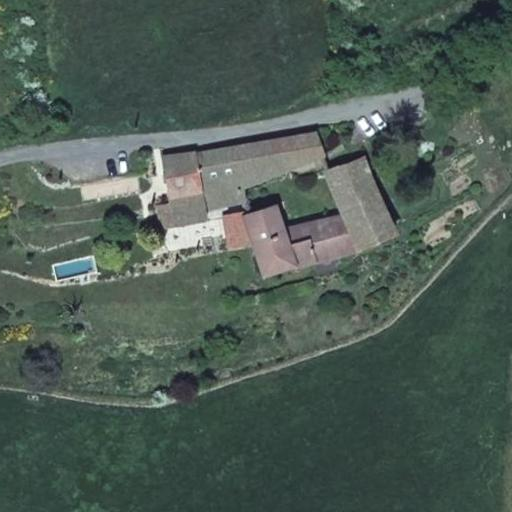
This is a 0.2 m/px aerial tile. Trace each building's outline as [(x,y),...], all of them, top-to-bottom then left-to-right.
[(319,160),(309,128),(226,140),(235,185),(319,160)] [(235,185),(226,140),(190,145),(201,208),(239,203),(235,185)] [(201,208),(190,145),(155,149),(164,202),(168,224),(202,217),(201,208)] [(287,223),(290,240),(281,243),(274,203),(240,212),(242,218),(244,230),(253,280),(393,233),(361,155),(322,168),(337,212),(287,223)] [(168,224),(164,202),(155,204),(158,225),(168,224)]
